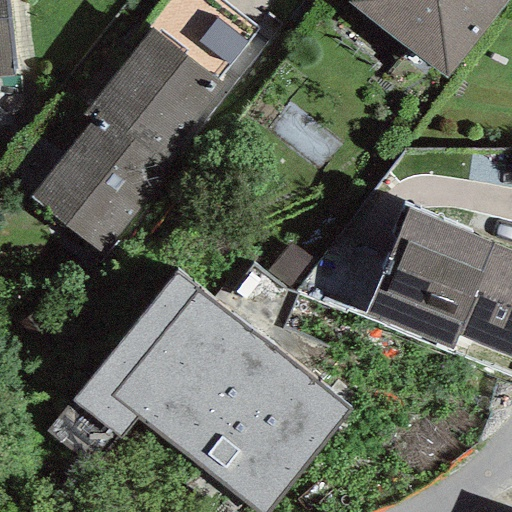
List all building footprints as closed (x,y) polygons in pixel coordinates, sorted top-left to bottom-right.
[(3,0),(0,0),(0,76),(12,75),(3,0)] [(150,175),(222,82),(261,31),(221,0),(171,0),(151,27),(82,113),(91,120),(30,196),(101,252),(157,181),(150,175)] [(503,0),(350,0),(449,73),(503,0)] [(511,352),(511,250),(407,207),(363,310),(450,347),(456,333),(510,356),(511,352)] [(262,511),(345,410),(175,273),(74,397),(119,433),(137,411),(262,511)]
